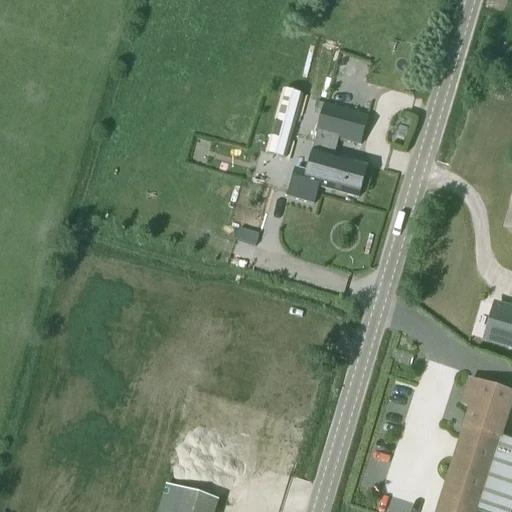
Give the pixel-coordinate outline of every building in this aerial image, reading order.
[(259,154),(256,166),(274,170),(278,159),(285,161),(303,98),(282,92),(264,155),(259,154)] [(324,106),(316,134),(338,141),(359,147),(367,118),(324,106)] [(333,159),(338,141),(316,134),(311,152),(333,159)] [(295,172),(287,201),(313,207),(317,190),(358,200),(367,167),(312,153),(306,175),(295,172)] [(255,250),(259,238),(240,231),(236,243),(255,250)] [(511,306),(495,300),(483,334),(511,344),(511,306)] [(468,409),(434,511),(473,511),(497,441),(511,396),(468,382),(460,407),(468,409)] [(473,511),(511,511),(511,510),(511,446),(497,441),(473,511)] [(213,511),(217,502),(164,487),(157,511),(213,511)]
